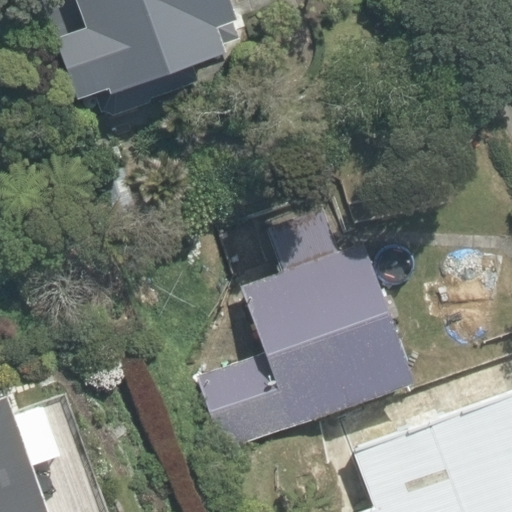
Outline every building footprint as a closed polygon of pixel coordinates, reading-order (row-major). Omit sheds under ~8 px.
[(105,92),(218,51),(215,45),(235,37),(221,0),(69,0),(79,25),(47,37),(70,97),(102,86),(105,92)] [(224,449),(408,381),(362,246),(338,254),(322,208),(266,228),(281,270),(237,285),(260,351),(195,376),(224,449)] [(183,308),(166,261),(130,274),(147,321),(183,308)] [(511,511),(511,386),(350,450),(370,505),(353,511),(511,511)] [(0,511),(44,511),(28,463),(55,453),(38,403),(8,413),(1,392),(0,392),(0,511)]
